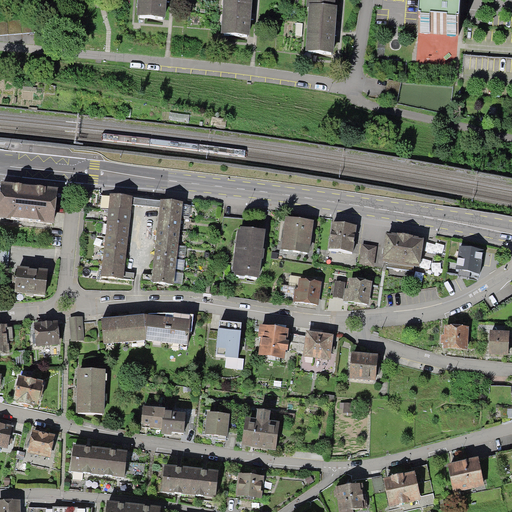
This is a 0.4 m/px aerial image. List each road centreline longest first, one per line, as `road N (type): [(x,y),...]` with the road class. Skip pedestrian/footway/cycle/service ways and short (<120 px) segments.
road 1 (primary): [(0,161),(359,205),(511,234)]
road 2 (residential): [(348,467),(135,440),(0,409)]
road 3 (residential): [(0,315),(179,303),(343,322)]
road 4 (residential): [(0,494),(123,498),(205,511)]
road 5 (residential): [(343,322),(436,312),(511,274)]
road 6 (residential): [(343,322),(370,340),(436,360),(511,369)]
road 7 (residential): [(511,426),(348,467)]
